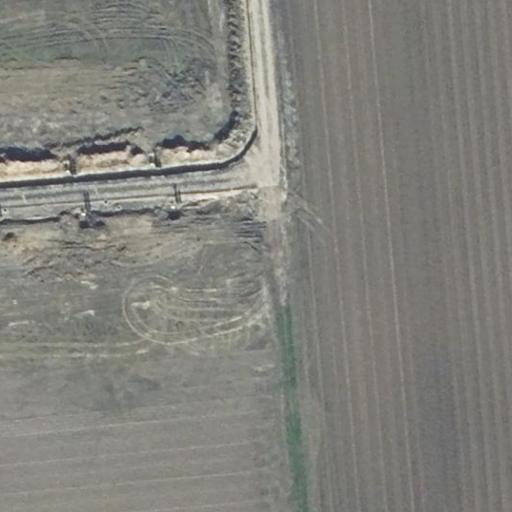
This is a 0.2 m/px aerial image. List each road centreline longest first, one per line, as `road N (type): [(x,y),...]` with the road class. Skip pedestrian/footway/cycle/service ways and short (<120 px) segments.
road 1 (residential): [(0,199),(274,175)]
road 2 (residential): [(273,157),(256,0)]
